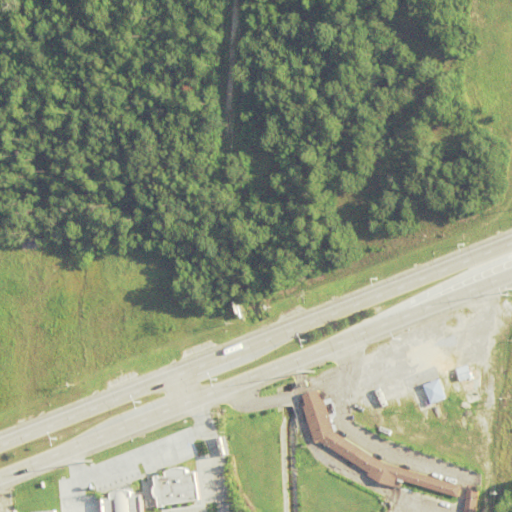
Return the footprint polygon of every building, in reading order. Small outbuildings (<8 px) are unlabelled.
[(287,23),(286,32),(266,31),(267,22),(264,22),(264,15),(260,14),(260,7),(264,7),(264,0),(282,0),(281,23),(287,23)] [(21,237),(40,236),(40,253),(21,253),(21,237)] [(277,260),(284,260),(286,279),(279,280),(277,260)] [(444,385),(459,379),(461,384),(446,390),(444,385)] [(425,387),(441,381),(448,399),(432,405),(425,387)] [(326,402),(336,434),(378,461),(388,465),(463,488),(460,499),(398,481),(398,482),(404,483),(402,491),(382,485),(369,478),(370,475),(321,444),(316,445),(305,408),(307,408),(304,397),(320,392),(323,403),(326,402)] [(417,401),(426,397),(431,409),(422,413),(417,401)] [(218,466),(224,504),(220,505),(218,490),(199,493),(202,507),(194,508),(192,502),(190,502),(190,506),(187,507),(187,503),(180,504),(175,473),(198,470),(197,466),(208,464),(209,468),(218,466)] [(195,472),(186,474),(186,468),(163,470),(164,477),(154,478),(157,506),(198,501),(195,472)] [(465,511),(469,486),(481,488),(478,511),(465,511)] [(142,511),(141,496),(130,497),(130,490),(110,491),(111,498),(102,499),(102,511),(142,511)] [(413,499),(415,494),(428,499),(427,504),(413,499)]
